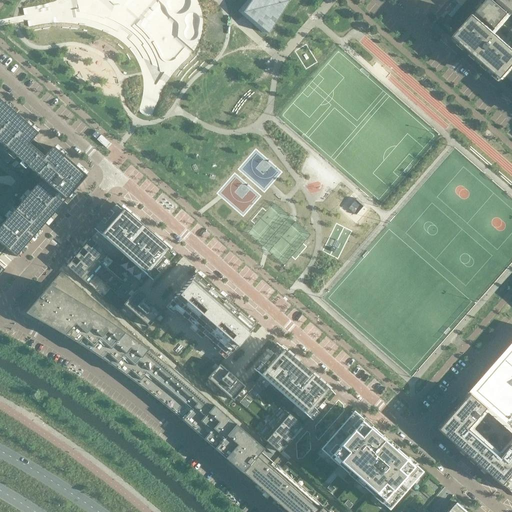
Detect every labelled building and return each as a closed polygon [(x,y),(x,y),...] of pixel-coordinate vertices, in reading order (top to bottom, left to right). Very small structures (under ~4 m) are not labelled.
[(287,3),(290,0),(247,0),(237,11),(262,33),(268,34),(287,3)] [(448,15),(451,18),(467,0),(458,0),(456,2),(458,3),(448,15)] [(511,0),(488,0),(489,0),(482,8),(478,13),(484,18),(481,21),(475,16),(471,21),(462,31),(456,38),(456,39),(462,44),(464,45),(466,47),(468,49),(473,54),(476,56),(477,57),(479,59),(480,60),(482,61),(483,63),(486,65),(491,69),(493,71),(495,73),(497,75),(503,79),(504,80),(505,79),(505,78),(506,77),(511,82),(511,0)] [(0,143),(16,157),(31,170),(32,172),(41,179),(44,181),(40,185),(40,186),(37,188),(35,186),(0,225),(0,243),(3,246),(15,257),(65,199),(72,191),(86,176),(52,147),(48,152),(45,149),(32,138),(37,133),(0,101),(0,143)] [(110,143),(96,131),(92,135),(106,148),(110,143)] [(196,188),(187,198),(228,231),(236,221),(196,188)] [(356,215),(364,206),(356,198),(355,198),(347,208),(356,215)] [(104,223),(96,232),(148,277),(171,251),(151,234),(149,236),(136,225),(138,223),(119,206),(104,223)] [(292,238),(302,246),(309,236),(299,229),(292,238)] [(89,240),(82,248),(99,264),(107,255),(89,240)] [(82,248),(74,257),(92,273),(99,264),(82,248)] [(74,257),(66,266),(84,282),(92,273),(74,257)] [(174,370),(171,368),(168,366),(165,363),(163,361),(160,358),(157,356),(154,353),(152,351),(149,349),(147,347),(144,344),(141,342),(138,339),(136,337),(133,334),(130,332),(127,330),(123,326),(61,272),(25,313),(26,314),(27,314),(29,315),(30,316),(31,317),(32,317),(33,317),(38,320),(38,321),(39,321),(44,324),(45,324),(46,325),(51,327),(51,328),(52,328),(57,331),(58,331),(58,332),(59,332),(60,333),(61,334),(62,334),(63,335),(64,335),(69,338),(70,339),(71,339),(75,342),(76,343),(77,343),(82,346),(83,347),(88,350),(89,351),(94,354),(95,354),(95,355),(100,358),(101,358),(101,359),(106,362),(107,363),(108,363),(112,366),(113,367),(118,370),(119,371),(123,374),(124,375),(125,376),(129,378),(130,379),(131,380),(134,382),(136,383),(137,384),(140,387),(141,388),(143,389),(146,391),(148,393),(151,395),(152,395),(153,396),(154,397),(156,399),(157,400),(161,403),(164,406),(165,407),(167,408),(170,410),(172,412),(175,415),(178,417),(181,420),(183,422),(186,424),(188,426),(192,429),(193,430),(197,434),(198,435),(202,439),(204,440),(208,443),(209,445),(213,448),(214,449),(219,453),(220,454),(224,458),(225,459),(240,472),(241,473),(260,452),(263,449),(247,435),(245,433),(241,430),(240,429),(236,425),(235,424),(230,420),(229,419),(225,416),(224,414),(220,411),(218,410),(214,406),(213,405),(210,402),(208,400),(204,397),(202,395),(199,393),(197,391),(194,388),(191,386),(188,383),(186,381),(183,378),(180,376),(176,372),(174,370)] [(177,293),(167,303),(227,356),(255,325),(195,272),(183,286),(187,289),(180,296),(177,293)] [(120,286),(126,291),(130,287),(124,281),(120,286)] [(161,313),(136,291),(123,305),(149,327),(161,313)] [(511,344),(471,392),(473,394),(511,427),(511,344)] [(268,359),(256,372),(308,418),(316,409),(331,392),(312,375),(310,377),(296,365),(298,363),(279,346),(272,353),(268,359)] [(219,364),(207,378),(232,400),(245,387),(219,364)] [(255,396),(249,391),(245,396),(251,401),(255,396)] [(511,427),(473,394),(442,429),(442,430),(447,434),(451,438),(466,450),(469,454),(484,467),(490,472),(508,487),(511,491),(511,427)] [(284,410),(276,419),(294,434),(301,426),(284,410)] [(320,450),(308,464),(362,511),(468,511),(466,510),(466,509),(464,508),(462,506),(459,503),(458,503),(452,498),(439,511),(427,511),(425,509),(442,490),(423,472),(422,471),(418,468),(417,466),(414,464),(413,463),(406,456),(405,456),(397,449),(396,448),(396,449),(388,442),(389,442),(388,441),(387,441),(385,439),(384,438),(380,435),(380,434),(379,433),(379,434),(377,432),(375,431),(371,427),(372,427),(371,426),(371,427),(368,425),(367,423),(363,420),(363,419),(362,419),(360,417),(358,416),(354,412),(353,412),(352,413),(350,415),(350,416),(349,417),(346,420),(345,420),(345,421),(337,430),(336,430),(332,436),(330,437),(329,439),(328,440),(321,448),(320,449),(320,450)] [(276,419),(268,428),(286,443),(294,434),(276,419)] [(268,428),(260,436),(278,452),(286,443),(268,428)] [(328,511),(322,506),(280,470),(278,472),(275,469),(271,465),(272,463),(263,455),(260,452),(241,473),(254,484),(259,488),(262,491),(263,492),(271,498),(271,499),(273,501),(273,500),(281,507),(283,509),(286,511),(328,511)]
